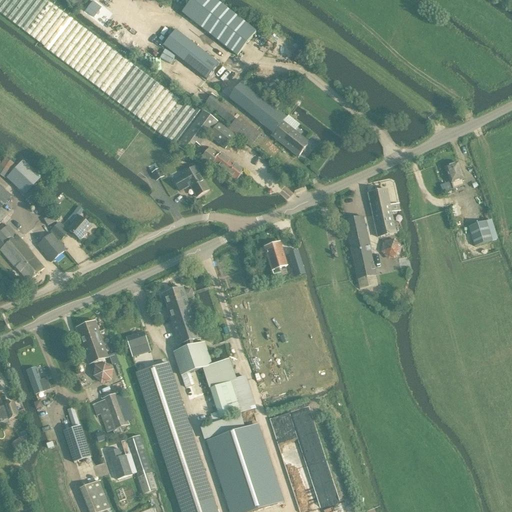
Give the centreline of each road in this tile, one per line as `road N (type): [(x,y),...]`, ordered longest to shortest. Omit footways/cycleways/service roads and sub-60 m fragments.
road 1 (unclassified): [(244,229),(511,106)]
road 2 (unclassified): [(0,341),(244,229)]
road 3 (unclassified): [(244,229),(225,218),(192,219),(0,307)]
